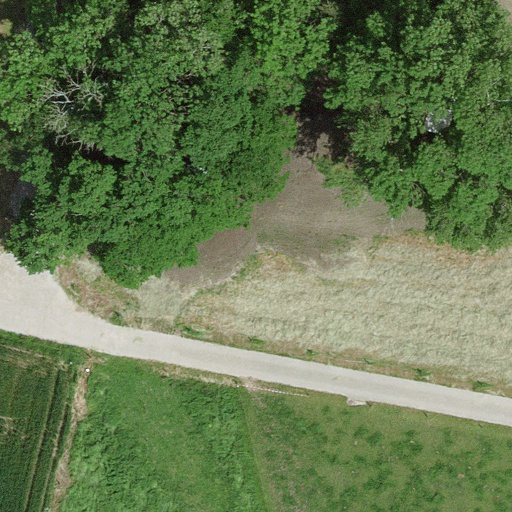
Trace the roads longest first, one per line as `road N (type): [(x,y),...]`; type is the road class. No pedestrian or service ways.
road 1 (track): [(511,413),(0,314)]
road 2 (track): [(7,315),(51,0)]
